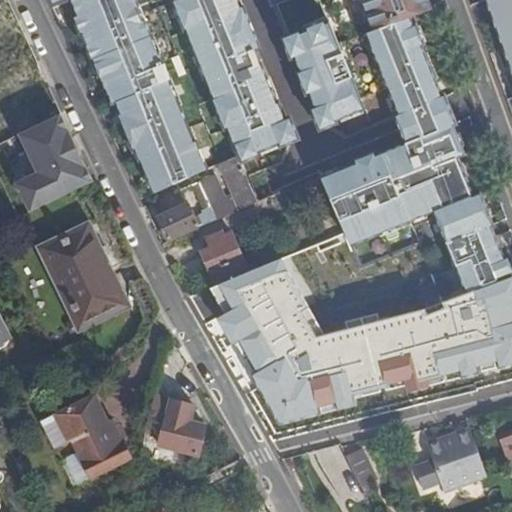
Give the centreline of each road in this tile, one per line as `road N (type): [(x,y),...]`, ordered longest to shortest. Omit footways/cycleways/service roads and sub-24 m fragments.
road 1 (residential): [(27,0),(172,299),(260,454)]
road 2 (residential): [(511,390),(260,454)]
road 3 (residential): [(511,174),(448,0)]
